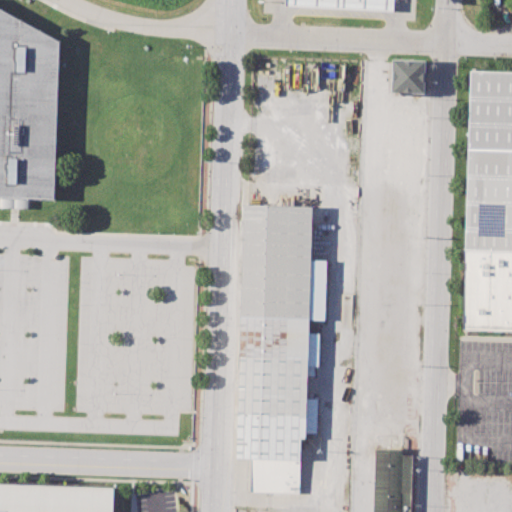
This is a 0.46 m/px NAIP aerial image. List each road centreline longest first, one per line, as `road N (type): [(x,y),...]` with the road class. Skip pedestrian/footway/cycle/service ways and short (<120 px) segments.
road 1 (secondary): [(431,511),(445,45)]
road 2 (secondary): [(225,33),(210,468)]
road 3 (residential): [(210,468),(0,460)]
road 4 (residential): [(225,33),(120,20),(78,0)]
road 5 (residential): [(357,40),(225,33)]
